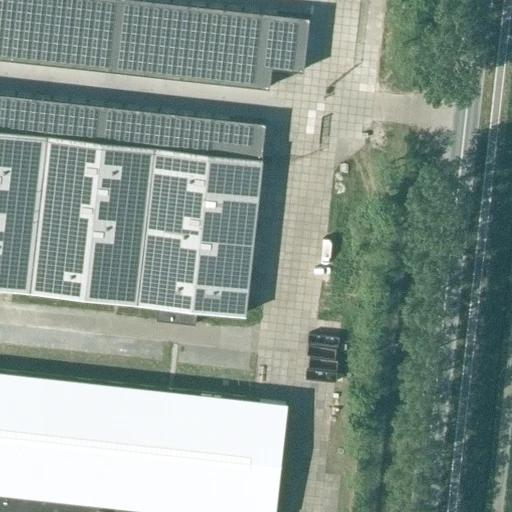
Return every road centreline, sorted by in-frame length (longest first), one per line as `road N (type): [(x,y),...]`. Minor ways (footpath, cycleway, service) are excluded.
road 1 (primary): [(422,511),(478,0)]
road 2 (unknown): [(334,0),(291,305),(289,355),(309,494)]
